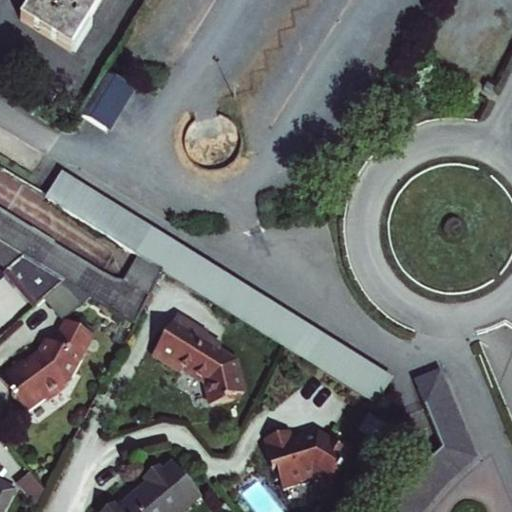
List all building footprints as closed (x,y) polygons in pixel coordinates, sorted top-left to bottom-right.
[(101,0),(31,0),(13,29),(64,61),(101,0)] [(0,59),(0,58),(0,81),(10,65),(0,59)] [(104,72),(78,115),(106,132),(132,89),(104,72)] [(141,252),(171,271),(291,349),(376,405),(389,385),(134,218),(135,216),(61,173),(49,193),(54,196),(53,199),(141,252)] [(0,240),(24,255),(67,281),(122,314),(139,324),(171,271),(141,252),(127,277),(116,276),(0,206),(0,240)] [(5,271),(36,308),(67,281),(24,255),(5,271)] [(210,342),(214,335),(184,315),(158,354),(187,373),(189,370),(210,383),(214,406),(238,401),(237,396),(245,395),(247,394),(241,362),(225,351),(210,342)] [(18,402),(95,336),(68,321),(55,345),(48,341),(40,355),(35,358),(33,365),(29,368),(26,365),(24,362),(1,380),(14,395),(12,396),(16,401),(17,400),(18,402)] [(210,342),(225,351),(229,345),(214,335),(210,342)] [(67,389),(66,387),(64,386),(68,379),(71,381),(95,336),(18,402),(25,410),(33,411),(47,399),(48,400),(50,403),(67,389)] [(35,358),(26,365),(29,368),(33,365),(35,358)] [(413,511),(417,507),(428,493),(440,480),(452,468),(465,457),(429,377),(412,385),(441,451),(429,462),(417,475),(407,487),(397,501),(390,511),(413,511)] [(33,411),(25,410),(29,415),(48,400),(47,399),(33,411)] [(392,429),(378,421),(367,437),(381,446),(392,429)] [(332,441),(322,435),(295,443),(293,433),(269,440),(271,447),(268,448),(278,482),(282,481),(285,492),(298,488),(300,484),(314,480),(332,491),(348,466),(345,464),(355,449),(338,439),(335,443),(332,441)] [(345,464),(348,466),(358,451),(355,449),(345,464)] [(82,511),(146,511),(142,506),(168,483),(142,453),(135,460),(128,452),(113,465),(120,472),(102,489),(95,481),(80,494),(87,502),(79,508),(82,511)] [(30,474),(18,483),(28,495),(40,486),(30,474)] [(0,486),(7,490),(0,502),(0,507),(10,489),(0,483),(0,486)]
